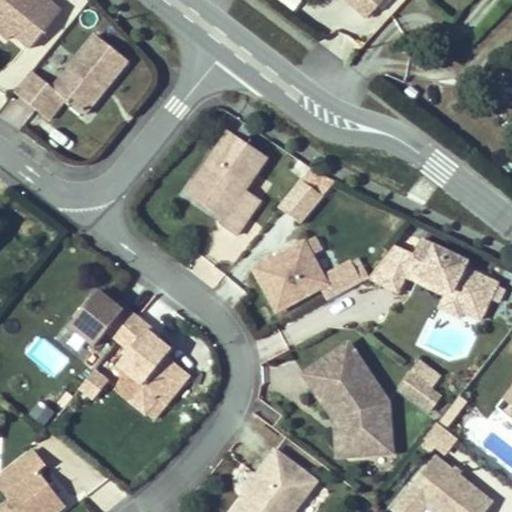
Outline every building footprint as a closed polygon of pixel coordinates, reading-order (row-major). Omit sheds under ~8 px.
[(0,0),(0,30),(0,31),(5,26),(28,44),(58,7),(49,0),(0,0)] [(279,0),(293,10),(299,0),(279,0)] [(355,0),(351,5),(364,16),(379,0),(355,0)] [(29,66),(11,87),(46,115),(62,95),(83,112),(127,58),(93,30),(50,83),(29,66)] [(356,38),(327,30),(322,50),(350,58),(356,38)] [(223,225),(240,236),(264,201),(248,191),(270,158),(227,129),(192,181),(215,197),(207,207),(227,220),(223,225)] [(324,196),(300,178),(278,206),(301,225),(324,196)] [(215,197),(192,181),(184,191),(207,207),(215,197)] [(305,238),(251,268),(277,316),(321,292),(324,273),(314,256),(324,250),(316,236),(306,241),(305,238)] [(395,244),(369,278),(399,291),(407,278),(443,298),(438,310),(481,325),(492,300),(501,304),(508,289),(500,286),(501,283),(468,267),(471,260),(421,236),(414,253),(395,244)] [(350,259),(324,273),(321,292),(328,304),(369,278),(359,258),(353,262),(350,259)] [(121,307),(97,288),(69,323),(95,343),(107,328),(130,346),(118,361),(143,382),(167,352),(171,347),(147,327),(149,324),(124,303),(121,307)] [(301,372),(333,420),(336,459),(395,454),(390,401),(349,340),(301,372)] [(167,352),(143,382),(158,394),(166,400),(190,371),(167,352)] [(419,358),(410,371),(433,388),(443,375),(419,358)] [(107,379),(93,368),(79,386),(92,397),(107,379)] [(433,388),(410,371),(396,389),(429,414),(443,396),(433,388)] [(158,394),(143,382),(130,397),(146,409),(158,394)] [(468,402),(458,395),(438,423),(447,430),(468,402)] [(28,415),(45,426),(55,411),(37,400),(28,415)] [(458,439),(435,421),(422,436),(425,440),(419,447),(430,456),(439,453),(444,457),(458,439)] [(0,500),(0,511),(61,511),(68,507),(41,472),(51,464),(33,441),(0,466),(0,497),(2,499),(0,500)] [(298,511),(321,481),(274,447),(255,472),(261,477),(249,494),(244,490),(227,511),(298,511)] [(430,511),(485,511),(495,499),(431,450),(387,508),(391,511),(419,511),(424,507),(430,511)]
